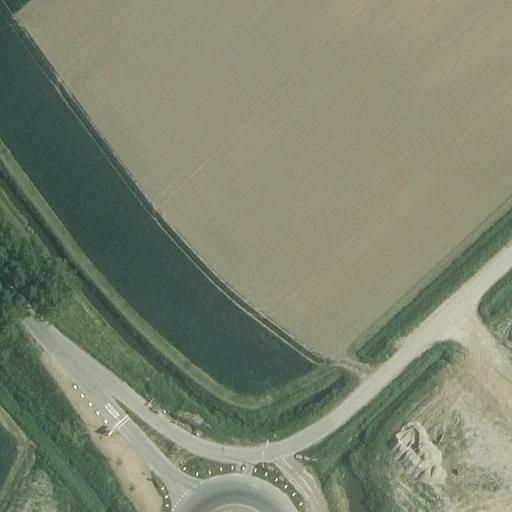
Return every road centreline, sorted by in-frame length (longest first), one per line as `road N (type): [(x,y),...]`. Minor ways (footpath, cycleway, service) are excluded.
road 1 (unclassified): [(278,452),(338,417),(511,255)]
road 2 (unclassified): [(278,452),(225,456),(189,443),(95,374),(69,369)]
road 3 (tertiary): [(197,506),(69,369)]
